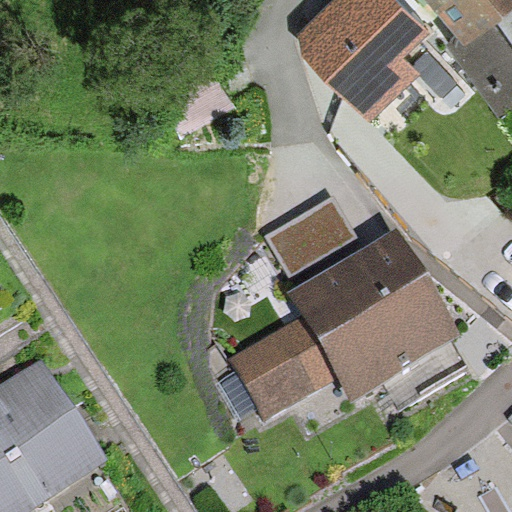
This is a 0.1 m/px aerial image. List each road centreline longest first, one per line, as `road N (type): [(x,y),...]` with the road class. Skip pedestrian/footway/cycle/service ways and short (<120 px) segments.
road 1 (residential): [(511,380),(458,433),(330,511)]
road 2 (residential): [(286,0),(279,69),(308,178)]
